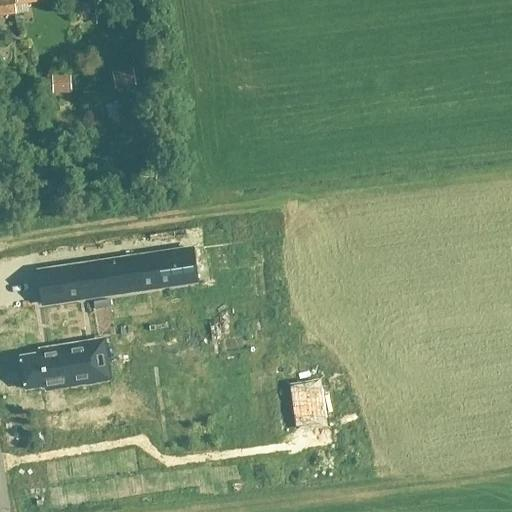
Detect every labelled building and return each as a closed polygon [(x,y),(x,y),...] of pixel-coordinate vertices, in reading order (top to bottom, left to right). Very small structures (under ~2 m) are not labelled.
[(0,0),(0,16),(14,14),(13,6),(47,2),(46,0),(0,0)] [(74,81),(55,85),(58,98),(76,94),(74,81)] [(196,283),(191,251),(36,274),(41,306),(196,283)] [(93,384),(86,344),(48,350),(49,354),(20,359),(25,391),(46,388),(46,391),(62,389),(93,384)] [(321,379),(285,384),(293,435),(328,430),(321,379)] [(175,398),(189,397),(189,383),(175,383),(175,398)]
